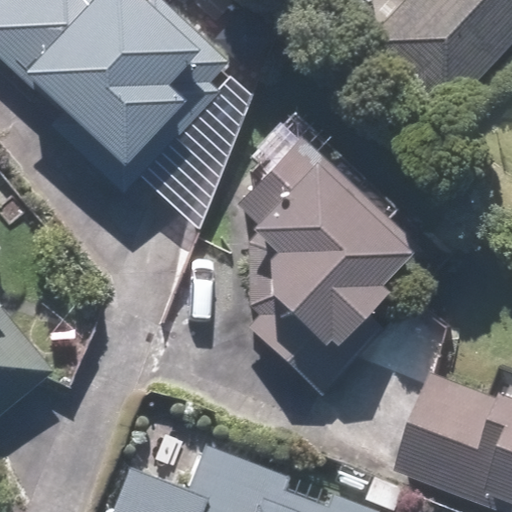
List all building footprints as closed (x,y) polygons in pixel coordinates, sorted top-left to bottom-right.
[(0,0),(0,48),(65,112),(60,117),(133,190),(154,169),(145,161),(210,95),(192,78),(221,48),(172,0),(0,0)] [(470,97),(511,52),(511,0),(413,0),(392,23),(470,97)] [(437,244),(313,125),(243,202),(286,242),(287,286),(255,315),(328,393),(365,359),(344,335),(403,282),(400,278),(437,244)] [(0,237),(0,422),(59,369),(16,322),(34,304),(0,266),(0,258),(10,249),(0,237)] [(511,511),(511,392),(441,367),(402,472),(511,511)] [(387,511),(160,410),(136,462),(114,511),(387,511)]
